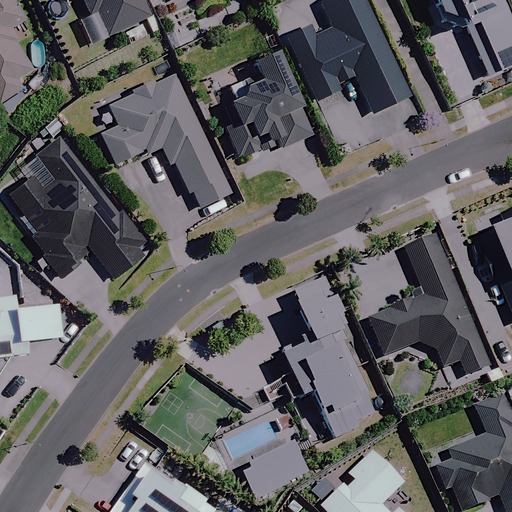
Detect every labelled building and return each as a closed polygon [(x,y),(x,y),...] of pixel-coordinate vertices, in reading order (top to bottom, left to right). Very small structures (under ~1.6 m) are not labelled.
[(15,39),(8,31),(22,19),(6,0),(0,0),(0,104),(20,89),(14,83),(31,70),(9,43),(15,39)] [(76,0),(97,42),(120,31),(126,46),(144,37),(138,23),(147,18),(138,0),(76,0)] [(405,99),(359,0),(329,0),(317,6),(329,31),(310,39),(306,30),(282,41),(312,105),(340,91),(337,85),(349,79),(367,117),(405,99)] [(511,77),(511,63),(481,0),(412,0),(436,50),(460,39),(484,90),(511,77)] [(250,147),(261,142),(263,147),(273,142),(278,152),(308,137),(270,58),(249,68),(257,84),(239,93),(242,100),(223,109),(230,124),(218,129),(234,163),(253,154),(250,147)] [(170,76),(150,85),(149,82),(122,95),(123,98),(104,107),(114,129),(96,137),(110,168),(139,154),(141,158),(155,151),(162,166),(169,163),(192,212),(226,196),(170,76)] [(146,253),(52,137),(26,157),(49,185),(42,190),(31,176),(3,199),(30,232),(22,239),(42,263),(32,271),(47,289),(88,256),(109,283),(146,253)] [(486,371),(433,234),(400,246),(420,300),(365,321),(380,361),(417,346),(432,353),(439,372),(455,366),(461,381),(486,371)] [(355,426),(371,418),(335,340),(339,338),(332,322),(340,319),(322,280),(286,297),(306,341),(295,346),(299,353),(279,363),(298,404),(310,399),(331,444),(357,431),(355,426)] [(0,360),(26,357),(25,345),(56,341),(51,306),(15,310),(14,298),(0,299),(0,360)] [(434,470),(443,495),(448,493),(449,495),(455,511),(468,511),(495,502),(498,511),(511,511),(511,435),(511,432),(511,431),(511,426),(500,397),(470,409),(482,439),(447,453),(451,464),(434,470)] [(312,471),(297,442),(246,469),(261,498),(312,471)] [(400,487),(369,454),(345,478),(348,481),(318,511),(394,511),(385,502),(400,487)] [(177,492),(143,469),(126,493),(113,511),(211,511),(179,490),(177,492)]
